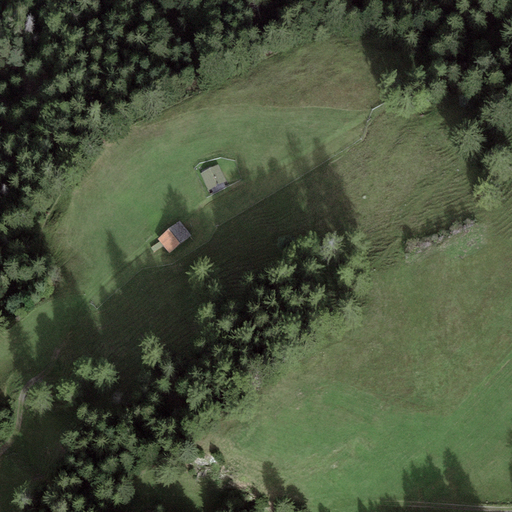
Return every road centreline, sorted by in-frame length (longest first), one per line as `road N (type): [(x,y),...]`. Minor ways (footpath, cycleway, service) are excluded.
road 1 (track): [(511,16),(463,63),(162,230),(83,303),(46,372),(22,393),(15,430),(0,451)]
road 2 (track): [(338,511),(361,503),(511,509)]
